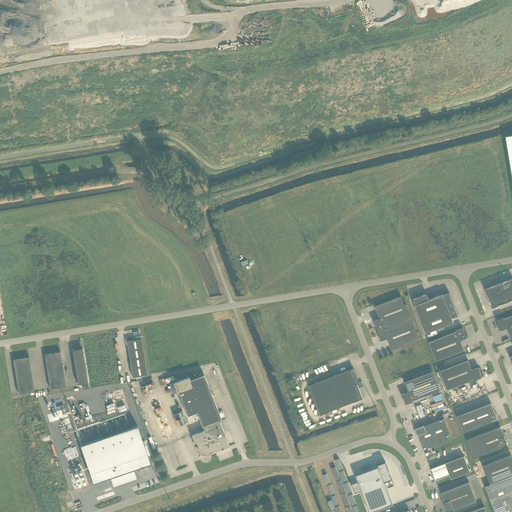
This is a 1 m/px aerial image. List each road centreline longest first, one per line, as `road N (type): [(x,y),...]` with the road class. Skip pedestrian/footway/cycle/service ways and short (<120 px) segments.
road 1 (track): [(511,84),(219,168),(176,138),(149,134),(0,156)]
road 2 (unclassified): [(344,288),(0,344)]
road 3 (unclassified): [(104,511),(240,465),(305,462),(366,441),(390,442)]
road 4 (unclassified): [(390,442),(392,415),(344,288)]
road 5 (unclassified): [(511,403),(459,269)]
